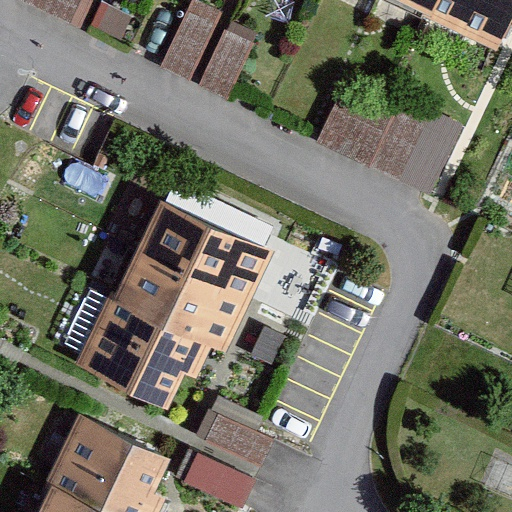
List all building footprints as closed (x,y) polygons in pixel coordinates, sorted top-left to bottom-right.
[(23,0),(35,5),(69,22),(79,0),(23,0)] [(511,0),(435,0),(433,7),(429,13),(497,47),(511,16),(511,0)] [(133,16),(103,1),(91,27),(120,41),(133,16)] [(188,11),(161,64),(175,71),(189,78),(216,25),(188,11)] [(226,30),(199,84),(213,91),(227,98),(254,44),(226,30)] [(347,87),(320,141),(357,159),(395,177),(422,123),(380,103),(347,87)] [(430,106),(422,123),(395,177),(431,195),(466,124),(430,106)] [(273,244),(163,194),(140,243),(250,294),(273,244)] [(227,344),(250,294),(140,243),(116,291),(214,337),(227,344)] [(116,291),(85,357),(168,397),(183,366),(197,373),(214,337),(116,291)] [(172,452),(79,409),(50,477),(124,511),(157,511),(167,491),(156,486),(172,452)] [(217,414),(205,439),(261,466),(267,454),(273,440),(217,414)] [(198,455),(186,481),(242,508),(248,495),(254,482),(198,455)] [(124,511),(50,477),(33,511),(124,511)]
